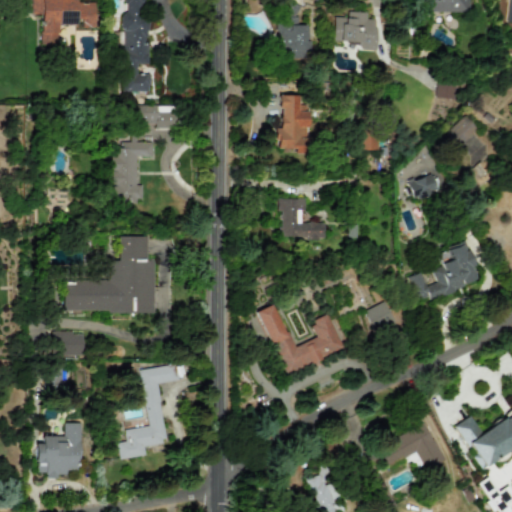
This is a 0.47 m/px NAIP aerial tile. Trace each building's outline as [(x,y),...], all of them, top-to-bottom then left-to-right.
[(29,0),(29,15),(39,15),(39,45),(55,45),(55,25),(74,25),(74,19),(79,19),(79,27),(92,27),(93,2),(74,2),(73,0),(29,0)] [(119,91),(145,91),(145,73),(134,73),(134,63),(146,63),(146,45),(144,45),(144,0),(122,0),(122,13),(119,13),(119,91)] [(421,0),(422,12),(466,11),(466,0),(421,0)] [(302,57),(302,49),(306,49),(306,24),(295,24),(294,2),(274,2),(275,58),(302,57)] [(344,17),(331,16),(330,40),(356,41),(355,49),(372,50),(373,19),(363,18),(364,12),(344,11),(344,17)] [(451,98),(452,78),(433,78),(432,97),(451,98)] [(303,152),(303,103),(295,103),(295,94),(276,94),(276,128),(272,128),(272,148),(290,148),(290,152),(303,152)] [(141,123),(152,123),(153,128),(172,127),(171,105),(140,107),(141,123)] [(373,149),(374,133),(358,132),(357,149),(373,149)] [(133,155),(149,156),(149,140),(119,140),(119,147),(114,147),(113,156),(108,156),(107,200),(138,201),(138,185),(133,184),(133,155)] [(410,200),(434,191),(427,172),(403,181),(410,200)] [(277,237),(320,237),(321,222),(299,222),(299,198),(273,198),(273,209),(278,210),(277,237)] [(150,311),(150,259),(143,259),(143,235),(115,235),(115,260),(106,260),(106,280),(60,280),(60,311),(150,311)] [(473,281),(468,266),(471,265),(462,241),(435,251),(440,265),(429,269),(433,282),(422,286),(417,272),(404,277),(413,303),(473,281)] [(393,328),(382,301),(360,309),(370,336),(393,328)] [(339,350),(325,314),(307,321),(313,337),(287,347),(271,303),(255,309),(279,373),(339,350)] [(80,332),(44,332),(45,355),(80,355),(80,332)] [(145,425),(121,429),(122,441),(114,442),(116,458),(142,455),(141,446),(163,443),(154,382),(175,379),(173,364),(136,369),(145,425)] [(511,411),(476,432),(467,415),(451,424),(476,467),(511,445),(511,380),(509,382),(511,387),(511,400),(509,402),(511,406),(511,411)] [(77,422),(61,422),(61,436),(39,436),(39,444),(33,444),(33,472),(43,472),(43,476),(63,476),(63,470),(77,470),(77,422)] [(442,458),(419,422),(374,449),(385,466),(411,450),(423,470),(442,458)] [(332,511),(339,510),(325,462),(314,465),(316,474),(304,477),(314,511),(332,511)] [(511,496),(504,485),(493,491),(484,476),(473,482),(487,505),(489,504),(493,511),(508,511),(502,502),(511,496)] [(395,511),(378,477),(366,483),(380,511),(395,511)]
